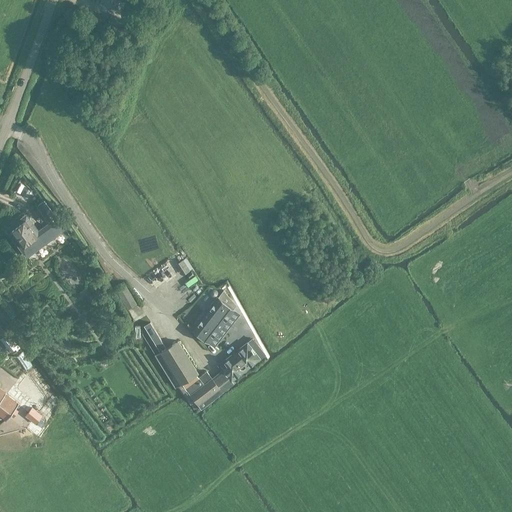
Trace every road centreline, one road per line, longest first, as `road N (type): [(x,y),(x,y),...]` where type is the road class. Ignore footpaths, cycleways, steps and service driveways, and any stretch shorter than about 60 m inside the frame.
road 1 (track): [(479,310),(168,511)]
road 2 (unclassified): [(0,142),(53,0)]
